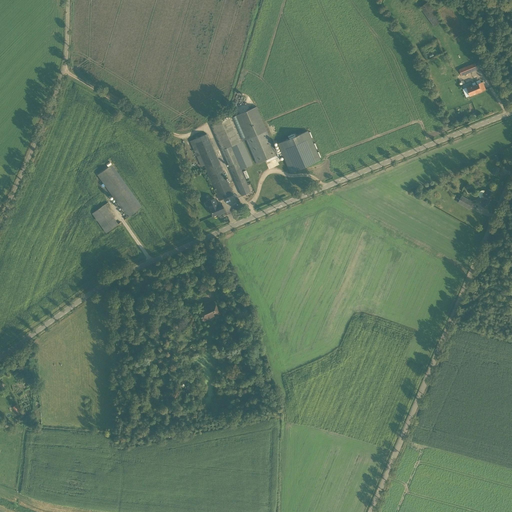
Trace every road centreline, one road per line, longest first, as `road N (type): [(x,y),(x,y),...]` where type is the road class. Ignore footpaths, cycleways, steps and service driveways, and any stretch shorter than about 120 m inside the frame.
road 1 (tertiary): [(0,358),(123,274),(511,112)]
road 2 (unclassified): [(371,511),(511,179)]
road 3 (unclassified): [(0,220),(64,70)]
road 4 (unclassified): [(182,141),(64,70)]
